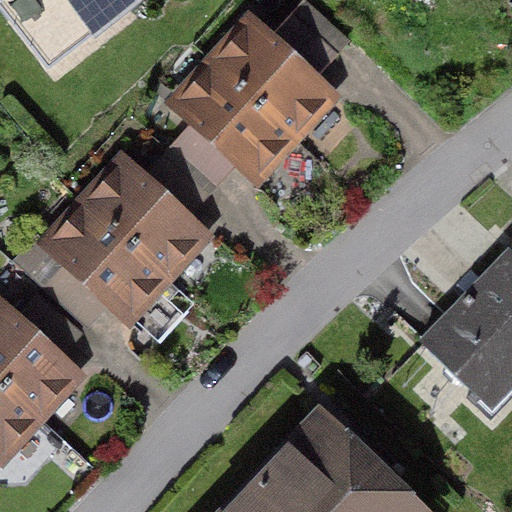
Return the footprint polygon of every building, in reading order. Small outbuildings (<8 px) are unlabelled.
[(94,42),(148,0),(3,0),(0,3),(0,13),(48,74),(92,39),(94,42)] [(258,193),(342,101),(321,81),(352,47),(304,3),(273,37),(248,14),(229,35),(185,83),(163,107),(188,129),(237,173),(258,193)] [(194,221),(237,173),(188,129),(145,176),(194,221)] [(35,247),(129,332),(214,239),(194,221),(145,176),(120,154),(103,172),(55,225),(35,247)] [(511,395),(511,256),(508,253),(417,345),(491,417),(511,395)] [(0,301),(0,471),(2,474),(87,381),(65,361),(85,339),(38,295),(17,318),(0,301)] [(412,511),(325,429),(246,511),(412,511)]
